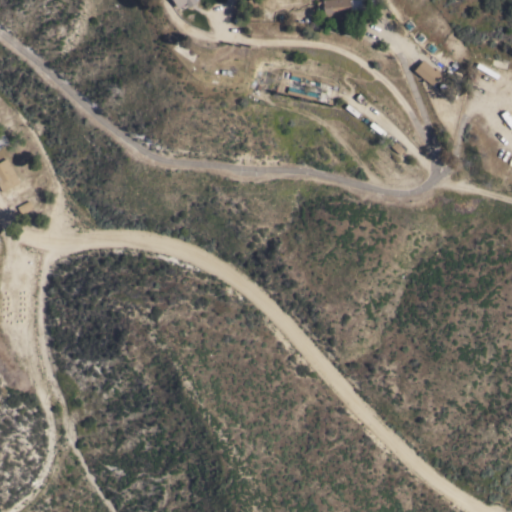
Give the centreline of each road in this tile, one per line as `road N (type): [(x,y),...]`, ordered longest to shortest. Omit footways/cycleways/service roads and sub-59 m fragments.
road 1 (track): [(19,263),(76,238),(111,234),(191,252),(274,309),(399,444),(444,479),(511,510)]
road 2 (track): [(0,208),(17,242),(51,453),(43,487),(8,511)]
